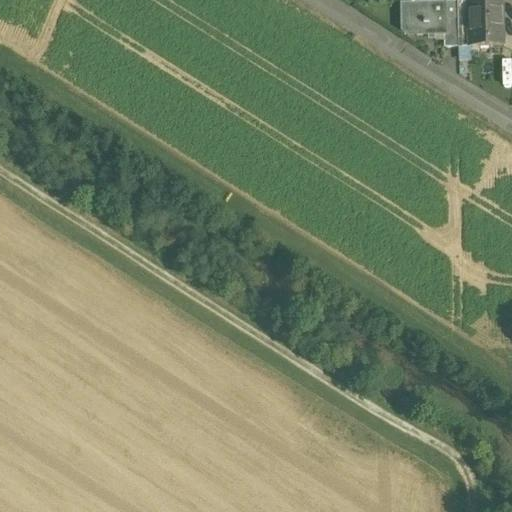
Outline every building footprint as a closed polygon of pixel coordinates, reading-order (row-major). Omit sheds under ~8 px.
[(502,3),(470,4),(470,39),(471,49),(503,48),(502,3)] [(424,4),(408,5),(408,28),(416,28),(416,37),(445,37),(447,37),(446,21),(446,4),(424,4)] [(449,4),(446,4),(446,21),(458,21),(458,4),(449,4)] [(469,4),(458,4),(458,21),(458,40),(470,39),(470,4),(469,4)] [(458,40),(458,21),(446,21),(447,37),(445,37),(445,49),(459,49),(458,40)]
